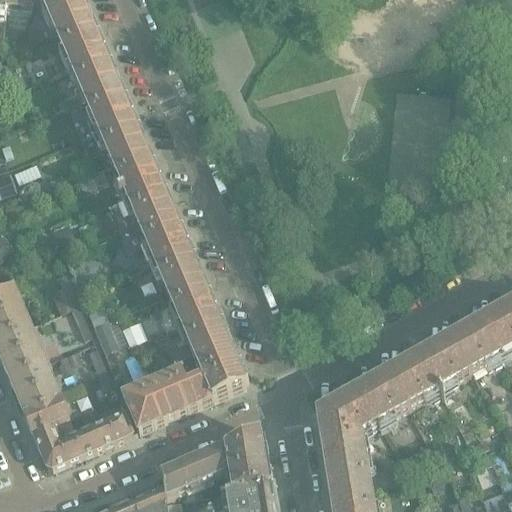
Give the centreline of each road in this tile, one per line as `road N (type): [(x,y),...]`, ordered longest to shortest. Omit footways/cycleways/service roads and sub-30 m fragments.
road 1 (residential): [(126,0),(293,395)]
road 2 (residential): [(35,509),(293,395)]
road 3 (residential): [(293,395),(506,276)]
